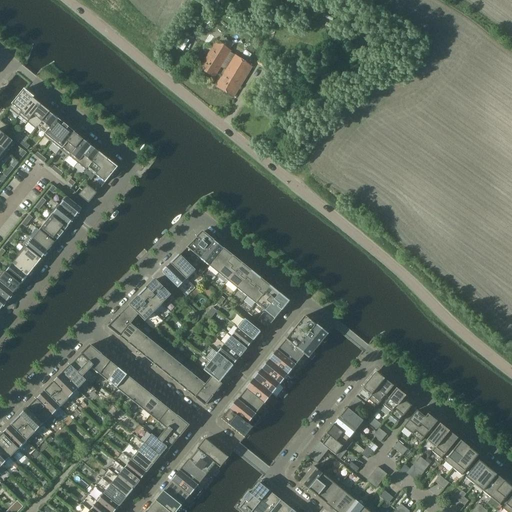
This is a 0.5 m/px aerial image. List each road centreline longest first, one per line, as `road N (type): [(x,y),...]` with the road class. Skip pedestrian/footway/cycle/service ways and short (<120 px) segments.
road 1 (unclassified): [(511,373),(69,0)]
road 2 (residential): [(135,163),(3,329)]
road 3 (residential): [(371,353),(511,466)]
road 4 (residential): [(81,328),(200,214)]
road 5 (residential): [(135,163),(9,61)]
road 6 (residential): [(271,477),(371,353)]
road 7 (residential): [(306,300),(205,421)]
road 8 (residential): [(205,421),(81,328)]
road 9 (residential): [(306,300),(200,214)]
